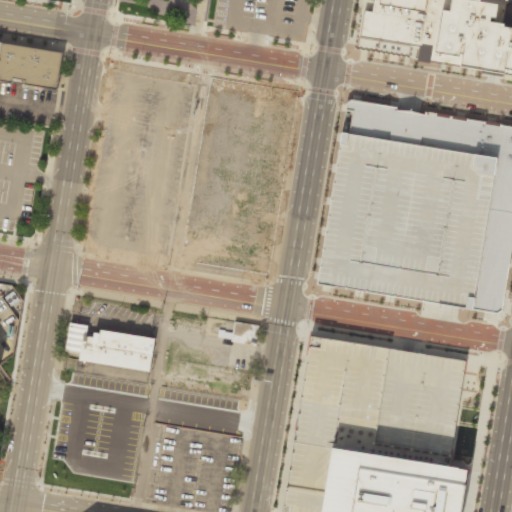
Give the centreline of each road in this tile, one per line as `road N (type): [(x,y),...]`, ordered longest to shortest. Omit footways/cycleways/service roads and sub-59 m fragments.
road 1 (residential): [(55,269),(511,342)]
road 2 (primary): [(329,72),(253,511)]
road 3 (primary): [(55,269),(95,35)]
road 4 (secondary): [(95,35),(329,72)]
road 5 (primary): [(15,502),(55,269)]
road 6 (secondary): [(329,72),(511,103)]
